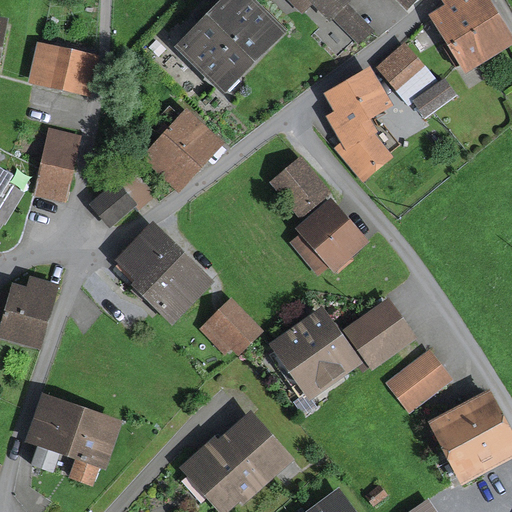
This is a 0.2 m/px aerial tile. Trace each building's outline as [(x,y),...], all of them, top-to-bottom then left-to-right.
[(241,0),(232,0),(184,47),(222,86),(276,35),(241,0)] [(295,0),(303,8),(311,0),(312,0),(330,18),(334,13),(358,38),(367,29),(344,5),(349,0),(295,0)] [(449,41),(490,16),(480,0),(449,0),(447,1),(451,8),(435,17),(449,41)] [(490,16),(449,41),(465,67),(506,43),(490,16)] [(40,49),(33,82),(86,93),(93,60),(40,49)] [(430,78),(405,50),(383,69),(408,98),(430,78)] [(390,105),(373,75),(326,101),(333,114),(327,118),(342,145),(339,150),(363,177),(390,157),(373,136),(376,132),(368,118),(390,105)] [(444,85),(417,104),(424,114),(451,95),(444,85)] [(216,147),(188,120),(150,159),(178,186),(216,147)] [(74,141),(51,136),(39,191),(62,196),(74,141)] [(326,194),(302,163),(274,185),(299,216),(326,194)] [(117,188),(95,205),(109,222),(131,205),(117,188)] [(362,243),(331,206),(302,230),(334,267),(362,243)] [(179,258),(154,233),(121,266),(146,291),(179,258)] [(204,283),(179,258),(146,291),(171,315),(204,283)] [(0,337),(40,348),(55,289),(31,283),(29,292),(16,289),(14,297),(4,295),(0,310),(0,337)] [(268,331),(237,297),(213,320),(244,353),(268,331)] [(387,309),(363,326),(383,355),(407,338),(387,309)] [(355,365),(320,317),(277,348),(311,396),(355,365)] [(430,356),(392,384),(410,408),(447,379),(430,356)] [(511,451),(511,447),(485,400),(437,427),(466,478),(511,451)] [(113,426),(46,402),(32,442),(82,460),(75,477),(93,483),(113,426)] [(286,462),(251,423),(219,451),(214,446),(189,469),(224,509),(240,495),(244,500),(286,462)] [(349,511),(340,499),(321,511),(349,511)]
